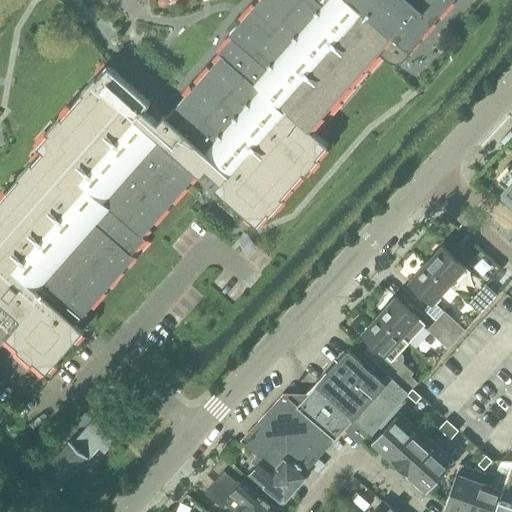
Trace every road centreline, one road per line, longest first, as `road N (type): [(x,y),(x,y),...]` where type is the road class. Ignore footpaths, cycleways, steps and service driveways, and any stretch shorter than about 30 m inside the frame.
road 1 (residential): [(194,428),(430,186)]
road 2 (residential): [(0,349),(55,402),(110,351),(194,428)]
road 3 (residential): [(421,511),(354,459),(306,511)]
road 4 (residential): [(430,186),(511,89)]
